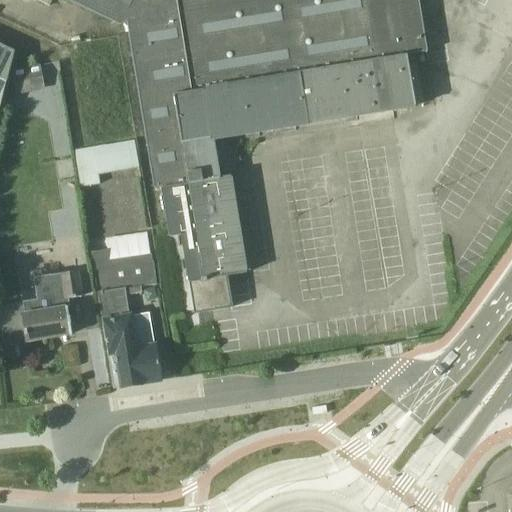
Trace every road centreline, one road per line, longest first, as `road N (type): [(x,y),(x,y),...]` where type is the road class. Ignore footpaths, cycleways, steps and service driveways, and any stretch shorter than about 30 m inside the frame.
road 1 (unclassified): [(432,394),(392,371),(372,373),(101,418),(79,423),(70,437),(0,444)]
road 2 (secondary): [(432,394),(334,464),(259,480),(214,511)]
road 3 (tertiary): [(387,511),(511,351)]
road 4 (tertiary): [(417,511),(511,382)]
road 5 (tertiary): [(432,394),(343,506)]
road 6 (tertiary): [(511,292),(432,394)]
